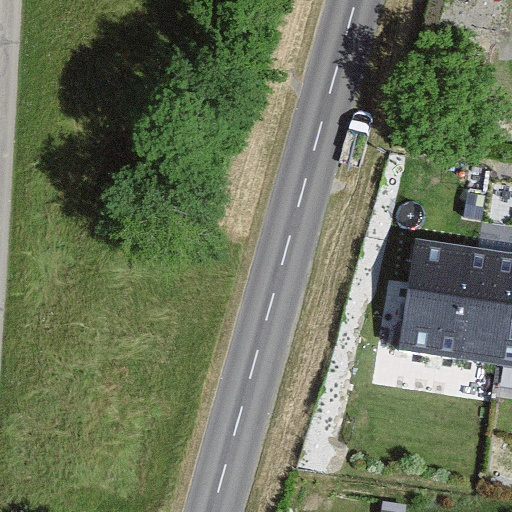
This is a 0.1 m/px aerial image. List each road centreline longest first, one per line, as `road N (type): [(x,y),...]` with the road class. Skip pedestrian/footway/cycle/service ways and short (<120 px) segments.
road 1 (tertiary): [(215,511),(357,0)]
road 2 (track): [(8,0),(0,162)]
